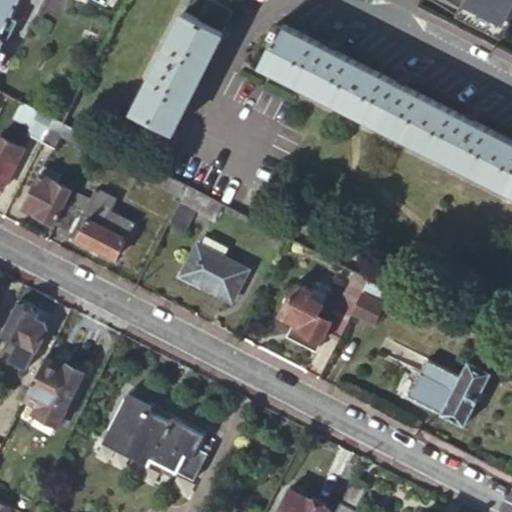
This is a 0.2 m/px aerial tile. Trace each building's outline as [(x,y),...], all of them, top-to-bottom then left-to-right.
[(0,0),(0,50),(6,38),(2,35),(19,0),(0,0)] [(210,0),(208,0),(198,20),(217,30),(227,9),(210,0)] [(511,0),(464,0),(460,8),(506,32),(511,18),(511,0)] [(217,30),(198,20),(184,12),(132,109),(171,129),(222,32),(217,30)] [(511,139),(305,34),(284,75),(511,191),(511,139)] [(48,118),(18,103),(10,118),(26,126),(21,132),(36,140),(48,118)] [(94,142),(61,125),(48,118),(36,140),(49,146),(54,136),(88,154),(94,142)] [(9,149),(0,145),(0,182),(13,157),(7,154),(9,149)] [(127,158),(109,149),(104,158),(122,167),(127,158)] [(185,187),(137,163),(132,171),(180,196),(185,187)] [(41,166),(37,174),(55,183),(58,175),(41,166)] [(64,200),(70,190),(55,183),(37,174),(19,208),(52,225),(64,200)] [(180,196),(166,224),(183,233),(193,214),(212,223),(221,205),(185,187),(180,196)] [(64,200),(52,225),(73,236),(72,239),(111,259),(127,228),(110,219),(112,215),(105,211),(112,198),(92,188),(81,209),(64,200)] [(227,250),(203,237),(182,276),(229,301),(244,272),(222,260),(227,250)] [(324,333),(337,340),(351,312),(367,280),(354,273),(337,308),(332,306),(332,303),(325,300),(326,297),(312,290),(311,292),(297,284),(280,317),(293,324),(302,328),(296,342),(314,352),(324,333)] [(376,301),(383,288),(367,280),(351,312),(375,325),(385,306),(376,301)] [(20,302),(18,301),(1,334),(20,343),(16,350),(32,358),(49,324),(34,317),(37,312),(34,306),(23,300),(20,302)] [(287,337),(296,342),(302,328),(293,324),(287,337)] [(475,351),(470,360),(488,370),(493,361),(475,351)] [(69,364),(49,354),(45,361),(64,372),(69,364)] [(442,412),(460,376),(426,358),(419,373),(421,374),(410,396),(442,412)] [(465,424),(492,372),(488,370),(470,360),(469,360),(460,376),(442,412),(465,424)] [(64,372),(45,361),(26,398),(41,406),(46,397),(69,409),(86,373),(69,364),(64,372)] [(130,391),(126,399),(110,429),(104,440),(148,464),(152,457),(194,480),(209,452),(200,447),(207,434),(173,416),(174,413),(153,403),(130,391)] [(46,397),(41,406),(37,414),(61,426),(69,409),(46,397)] [(364,481),(353,475),(339,502),(350,508),(364,481)] [(324,511),(328,506),(288,486),(275,511),(324,511)] [(0,511),(10,511),(13,508),(0,501),(0,511)] [(350,508),(339,502),(334,511),(354,511),(355,511),(350,508)]
